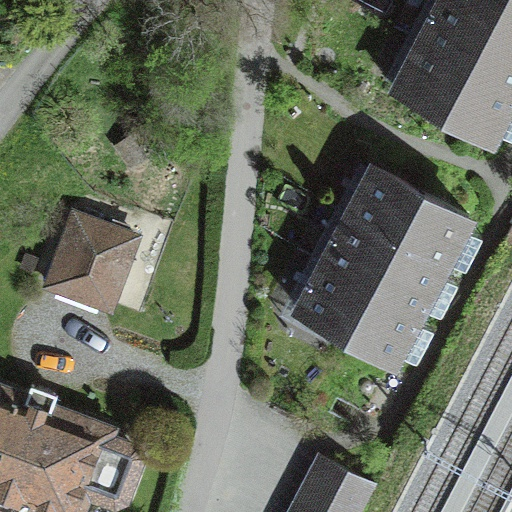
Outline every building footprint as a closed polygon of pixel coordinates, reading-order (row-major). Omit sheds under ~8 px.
[(511,26),(461,0),(440,0),(421,37),(511,85),(511,26)] [(511,0),(461,0),(511,26),(511,0)] [(511,85),(421,37),(395,86),(491,136),(496,127),(511,135),(511,85)] [(373,164),(348,213),(443,263),(447,256),(465,265),(481,233),(464,224),(469,215),(373,164)] [(75,213),(48,283),(110,306),(137,236),(75,213)] [(348,213),(324,259),(419,309),(422,302),(440,312),(457,279),(439,270),(443,263),(348,213)] [(419,309),(324,259),(298,307),(394,357),(398,348),(416,358),(433,326),(415,316),(419,309)] [(52,511),(74,511),(83,488),(114,499),(122,496),(138,455),(134,447),(103,435),(105,430),(0,390),(0,508),(10,511),(14,511),(26,502),(52,511)] [(356,511),(372,481),(319,453),(288,511),(356,511)]
